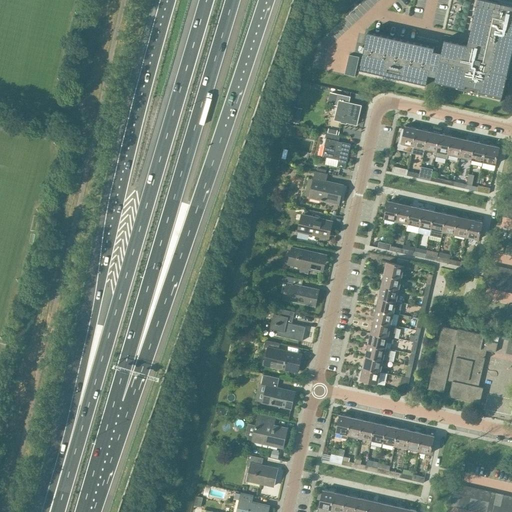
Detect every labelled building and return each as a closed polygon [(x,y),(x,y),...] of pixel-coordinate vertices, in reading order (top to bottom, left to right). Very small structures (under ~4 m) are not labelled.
[(507,70),(511,49),(511,6),(483,0),(477,0),(469,40),(467,42),(463,44),(444,39),(442,53),(434,51),(435,47),(368,32),(359,70),(426,86),(428,75),(436,76),(434,87),(435,87),(435,84),(464,90),(463,93),(478,97),(480,91),(501,96),(500,101),(500,102),(507,70)] [(352,90),(339,87),(336,100),(339,101),(335,120),(358,125),(362,106),(349,103),(352,90)] [(293,121),(299,122),(301,108),(294,107),(293,121)] [(413,146),(417,129),(405,126),(405,129),(402,128),(397,149),(412,152),(413,146)] [(425,149),(429,131),(417,129),(413,146),(425,149)] [(436,151),(440,134),(429,131),(425,149),(436,151)] [(351,144),(343,142),(342,143),(338,142),(340,135),(326,132),(324,138),(326,138),(322,156),(339,159),(337,166),(346,168),(351,144)] [(447,159),(448,154),(452,136),(440,134),(436,151),(435,156),(447,159)] [(460,156),(464,139),(452,136),(448,154),(460,156)] [(471,159),(475,142),(464,139),(460,156),(471,159)] [(483,162),(487,144),(475,142),(471,159),(483,162)] [(496,165),(500,147),(487,144),(483,162),(496,165)] [(392,166),(391,172),(406,175),(407,171),(408,169),(392,166)] [(327,174),(315,171),(314,179),(315,179),(311,197),(339,203),(344,185),(326,181),(327,174)] [(489,194),(490,188),(478,185),(477,186),(476,191),(489,194)] [(396,221),(400,203),(388,201),(384,218),(396,221)] [(408,223),(412,206),(400,203),(396,221),(408,223)] [(508,217),(510,206),(504,205),(502,216),(508,217)] [(420,226),(424,208),(412,206),(408,223),(420,226)] [(431,229),(435,211),(424,208),(420,226),(431,229)] [(442,237),(447,214),(435,211),(431,229),(432,229),(431,235),(442,237)] [(332,221),(302,214),(299,231),(328,237),(332,221)] [(455,234),(459,216),(447,214),(442,237),(444,231),(455,234)] [(467,237),(471,219),(459,216),(455,234),(467,237)] [(479,239),(483,222),(471,219),(467,237),(479,239)] [(379,241),(378,242),(377,247),(390,250),(391,246),(390,246),(391,244),(379,241)] [(326,255),(293,247),(289,264),(322,272),(326,255)] [(401,277),(404,266),(408,267),(409,260),(398,257),(397,264),(387,261),(384,273),(401,277)] [(472,269),(473,263),(461,260),(460,266),(472,269)] [(495,277),(497,266),(491,265),(488,276),(495,277)] [(501,279),(503,267),(497,266),(495,277),(501,279)] [(507,280),(509,269),(503,267),(501,279),(507,280)] [(399,289),(401,277),(384,273),(382,285),(399,289)] [(303,279),(285,275),(283,283),(288,284),(285,299),(315,306),(319,290),(302,286),(303,279)] [(492,288),(495,277),(488,276),(486,287),(492,288)] [(499,290),(501,279),(495,277),(492,288),(499,290)] [(504,291),(507,280),(501,279),(499,290),(504,291)] [(396,300),(399,289),(382,285),(379,297),(402,302),(396,300)] [(399,313),(402,302),(379,297),(376,308),(399,313)] [(391,324),(393,312),(399,313),(376,308),(374,320),(391,324)] [(294,312),(281,309),(280,314),(274,313),(272,322),(279,325),(277,335),(303,341),(306,327),(292,323),(294,312)] [(397,325),(391,324),(374,320),(371,331),(394,337),(397,325)] [(496,352),(498,343),(483,339),(484,334),(457,328),(457,329),(442,326),(428,388),(444,392),(447,379),(450,380),(453,381),(449,396),(478,403),(482,387),(478,386),(486,352),(486,349),(496,352)] [(385,347),(388,336),(394,337),(371,331),(368,343),(385,347)] [(280,343),(266,340),(265,347),(268,348),(265,364),(298,372),(302,355),(279,350),(280,343)] [(385,351),(385,347),(368,343),(366,355),(383,359),(388,360),(390,354),(388,352),(385,351)] [(380,371),(383,359),(366,355),(363,367),(380,371)] [(378,382),(380,371),(363,367),(360,379),(378,382)] [(280,378),(264,374),(261,385),(267,386),(264,402),(291,408),(295,392),(277,388),(280,378)] [(410,377),(405,376),(402,376),(399,391),(406,393),(410,377)] [(274,419),(259,415),(253,441),(283,448),(287,428),(273,424),(274,419)] [(348,434),(352,417),(340,415),(336,432),(348,434)] [(360,437),(364,420),(352,417),(348,434),(360,437)] [(372,440),(376,423),(364,420),(360,437),(372,440)] [(383,442),(387,425),(376,423),(372,440),(383,442)] [(395,445),(399,428),(387,425),(383,442),(395,445)] [(407,448),(411,430),(399,428),(395,445),(407,448)] [(418,450),(422,433),(411,430),(407,448),(418,450)] [(431,453),(434,436),(422,433),(418,450),(431,453)] [(343,460),(343,456),(345,450),(340,449),(338,455),(331,454),(329,462),(342,464),(343,460)] [(323,452),(322,460),(329,462),(331,454),(323,452)] [(264,458),(250,454),(247,465),(251,466),(248,480),(274,486),(278,468),(262,464),(264,458)] [(424,483),(425,477),(413,474),(412,475),(411,480),(424,483)] [(459,496),(462,485),(456,484),(453,494),(459,496)] [(465,497),(468,486),(462,485),(459,496),(465,497)] [(471,498),(473,488),(468,486),(465,497),(471,498)] [(477,500),(479,489),(473,488),(471,498),(477,500)] [(482,501),(485,490),(479,489),(477,500),(482,501)] [(331,510),(335,492),(323,490),(318,511),(330,511),(331,510)] [(488,502),(491,492),(485,490),(482,501),(488,502)] [(341,511),(343,511),(347,495),(335,492),(331,510),(341,511)] [(494,504),(496,493),(491,492),(488,502),(494,504)] [(253,496),(241,493),(240,499),(243,500),(240,511),(268,511),(270,505),(252,501),(253,496)] [(500,505),(503,494),(496,493),(494,504),(500,505)] [(456,507),(459,496),(453,494),(451,506),(456,507)] [(506,507),(509,496),(503,494),(500,505),(506,507)] [(355,511),(359,498),(347,495),(343,511),(355,511)] [(463,508),(465,497),(459,496),(456,507),(463,508)] [(468,510),(471,498),(465,497),(463,508),(468,510)] [(367,511),(370,500),(359,498),(355,511),(367,511)] [(474,511),(477,500),(471,498),(468,510),(474,511)] [(380,511),(382,503),(370,500),(367,511),(380,511)] [(477,511),(479,511),(482,501),(477,500),(474,511),(477,511)] [(485,511),(488,502),(482,501),(479,511),(485,511)] [(491,511),(494,504),(488,502),(485,511),(491,511)] [(392,511),(394,505),(382,503),(380,511),(392,511)]
